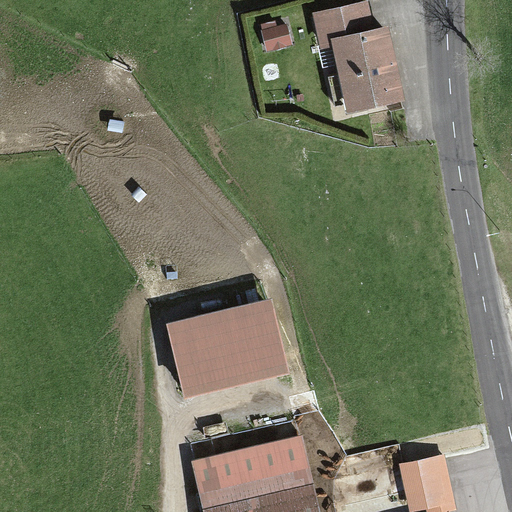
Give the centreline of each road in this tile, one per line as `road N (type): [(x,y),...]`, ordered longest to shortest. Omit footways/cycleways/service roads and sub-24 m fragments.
road 1 (track): [(177,511),(175,437),(185,419),(300,390),(284,313),(218,193),(150,153),(100,143),(0,149)]
road 2 (secondary): [(511,438),(461,191),(447,0)]
road 3 (track): [(150,153),(146,99),(120,75),(0,18)]
